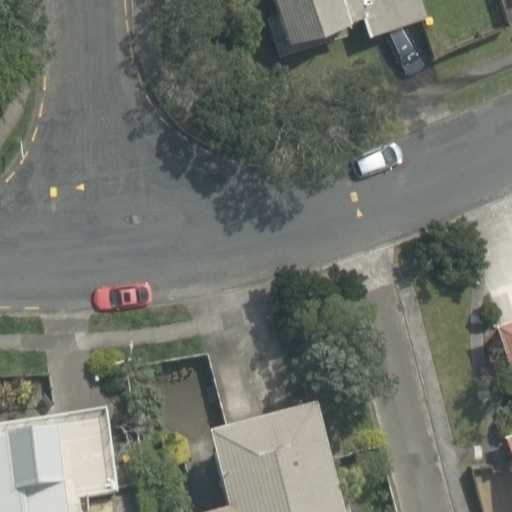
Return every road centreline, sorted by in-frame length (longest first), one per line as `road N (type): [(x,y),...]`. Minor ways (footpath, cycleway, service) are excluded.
road 1 (residential): [(343,188),(434,511)]
road 2 (residential): [(86,0),(93,262)]
road 3 (residential): [(93,262),(343,188)]
road 4 (residential): [(343,188),(511,124)]
